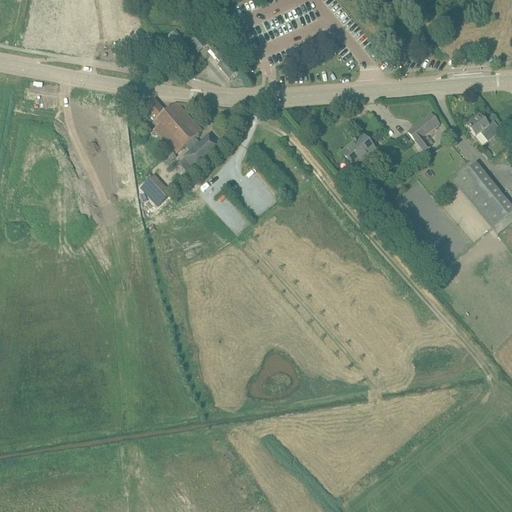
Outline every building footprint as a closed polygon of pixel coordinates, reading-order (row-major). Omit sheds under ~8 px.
[(218,67),(223,74),(230,81),(238,74),(198,27),(194,22),(189,27),(187,25),(181,30),(186,37),(193,32),(195,30),(199,35),(189,43),(198,53),(207,45),(212,50),(210,51),(215,57),(221,64),(218,67)] [(174,30),(165,38),(181,57),(190,49),(174,30)] [(153,102),(144,110),(151,118),(158,126),(153,131),(175,156),(185,146),(191,153),(200,144),(195,138),(202,132),(189,117),(178,104),(175,104),(165,113),(154,101),(153,102)] [(408,133),(414,141),(416,144),(424,153),(431,148),(423,138),(439,126),(431,115),(408,133)] [(469,129),(470,131),(476,138),(480,135),(488,143),(501,132),(493,123),(488,127),(480,117),(476,121),(474,119),(467,125),(470,129),(469,129)] [(354,144),(342,154),(354,168),(362,161),(363,162),(375,151),(362,136),(355,142),(354,143),(354,144)] [(185,158),(197,171),(222,149),(215,141),(211,144),(206,139),(200,144),(191,153),(185,158)] [(482,154),(487,160),(492,156),(486,150),(482,154)] [(454,182),(493,229),(511,213),(511,210),(475,165),(454,182)] [(153,179),(143,188),(159,206),(170,197),(153,179)] [(199,214),(194,196),(176,202),(182,221),(199,214)]
